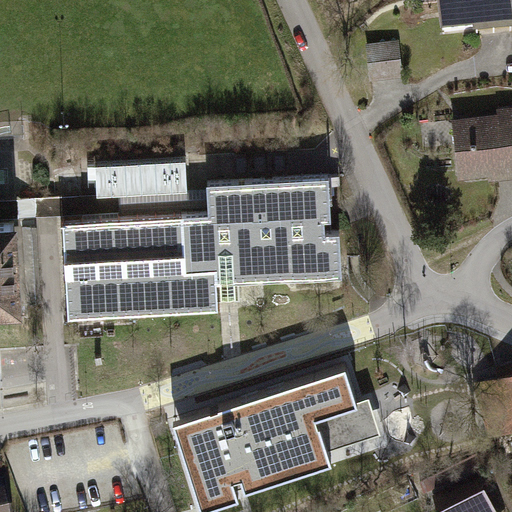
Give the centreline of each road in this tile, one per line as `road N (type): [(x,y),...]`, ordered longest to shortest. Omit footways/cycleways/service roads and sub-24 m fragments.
road 1 (residential): [(0,427),(196,383),(455,301)]
road 2 (residential): [(455,301),(407,263),(298,0)]
